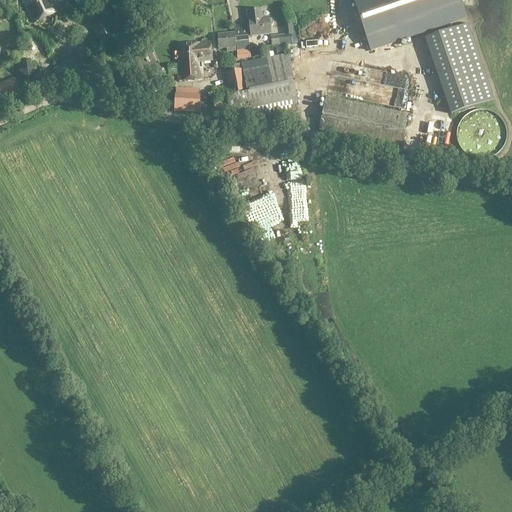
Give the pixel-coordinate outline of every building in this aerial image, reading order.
[(22,0),(34,24),(58,12),(51,0),(22,0)] [(353,0),(371,52),(400,42),(399,40),(465,18),(459,0),(353,0)] [(216,9),(216,28),(226,27),(225,8),(216,9)] [(271,19),(269,19),(269,18),(262,19),(261,10),(248,11),(249,21),(251,36),(271,34),(270,26),(271,26),(273,24),(272,20),(271,19)] [(116,39),(104,19),(91,26),(103,46),(116,39)] [(467,24),(425,39),(452,114),(493,100),(467,24)] [(236,51),(236,47),(235,34),(218,35),(219,49),(227,48),(227,52),(236,51)] [(291,34),(271,36),(272,46),(292,44),(291,34)] [(237,51),(250,49),(248,36),(235,37),(237,51)] [(204,79),(202,62),(212,60),(210,41),(208,40),(203,40),(202,42),(202,44),(177,46),(177,53),(175,53),(175,60),(177,60),(179,82),(204,79)] [(318,40),(306,41),(306,49),(318,48),(318,40)] [(300,112),(287,54),(241,63),(242,70),(225,73),(228,88),(211,91),(214,109),(229,106),(234,127),(300,112)] [(75,55),(53,70),(60,81),(82,66),(75,55)] [(412,56),(396,62),(399,71),(416,65),(412,56)] [(36,70),(27,63),(20,72),(29,79),(36,70)] [(176,66),(168,66),(168,75),(176,74),(176,66)] [(410,76),(401,78),(402,86),(411,85),(410,76)] [(15,79),(0,83),(0,99),(20,92),(15,79)] [(199,114),(200,97),(175,95),(174,112),(199,114)] [(409,114),(326,97),(318,134),(401,151),(409,114)] [(486,131),(497,122),(491,115),(485,121),(482,117),(478,121),(479,122),(469,130),(474,135),(468,139),(479,152),(500,134),(498,131),(491,137),(486,131)] [(423,124),(424,139),(447,138),(447,132),(448,132),(448,122),(423,124)] [(287,159),(285,153),(277,156),(279,162),(287,159)] [(300,211),(300,214),(292,214),(293,222),(308,221),(308,211),(300,211)] [(287,232),(281,233),(280,231),(271,232),(273,241),(288,239),(287,232)]
